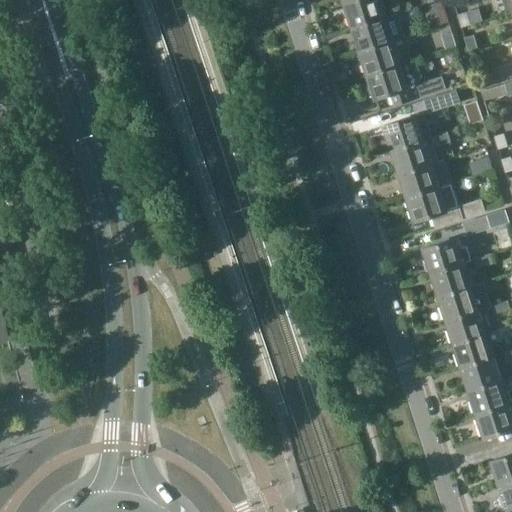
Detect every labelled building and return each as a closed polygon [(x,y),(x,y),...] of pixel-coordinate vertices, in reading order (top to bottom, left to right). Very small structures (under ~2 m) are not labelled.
[(361,0),(346,5),(353,28),(389,17),(383,0),(361,0)] [(353,28),(361,51),(405,38),(400,23),(414,18),(411,10),(396,14),(396,15),(389,17),(353,28)] [(466,14),(457,16),(461,29),(470,26),(466,14)] [(361,51),(368,75),(403,64),(403,63),(398,49),(418,43),(415,35),(405,38),(361,51)] [(478,48),(474,36),(464,39),(468,51),(478,48)] [(392,93),(396,105),(446,89),(442,77),(420,84),(420,75),(418,68),(413,61),(413,60),(403,63),(403,64),(368,75),(376,99),(392,93)] [(511,63),(493,69),(496,80),(496,81),(511,75),(511,63)] [(511,94),(511,82),(505,84),(482,91),(485,101),(508,94),(509,96),(511,94)] [(451,105),(447,93),(424,100),(428,112),(451,105)] [(392,150),(428,139),(428,138),(432,136),(424,113),(385,126),(392,150)] [(450,142),(447,133),(435,137),(438,146),(450,142)] [(504,134),(496,137),(495,137),(498,150),(507,147),(504,134)] [(428,139),(392,150),(400,174),(436,163),(428,139)] [(493,170),(489,157),(469,164),(473,176),(493,170)] [(502,161),(506,173),(511,171),(511,161),(511,158),(502,161)] [(436,163),(400,174),(407,197),(443,186),(436,163)] [(407,197),(415,221),(432,216),(436,227),(463,219),(486,211),(482,199),(460,206),(452,183),(443,186),(407,197)] [(508,221),(505,211),(464,223),(468,235),(492,228),(492,226),(508,221)] [(432,273),(468,262),(466,258),(471,257),(467,245),(463,247),(460,237),(425,249),(432,273)] [(491,255),(474,260),(477,269),(493,264),(491,255)] [(468,262),(432,273),(440,296),(475,285),(468,262)] [(447,320),(483,310),(477,293),(484,291),(484,293),(497,289),(494,280),(475,285),(440,296),(447,320)] [(506,311),(511,309),(511,298),(503,302),(506,311)] [(455,344),(490,333),(483,310),(447,320),(455,344)] [(462,367),(498,356),(494,345),(502,342),(501,340),(511,336),(511,334),(509,327),(490,333),(455,344),(462,367)] [(470,391),(505,380),(498,356),(462,367),(470,391)] [(511,401),(505,380),(470,391),(477,414),(511,403),(511,401)] [(511,403),(477,414),(485,437),(511,428),(511,403)] [(511,454),(493,461),(500,484),(511,480),(511,454)] [(511,480),(500,484),(508,508),(511,506),(511,480)]
